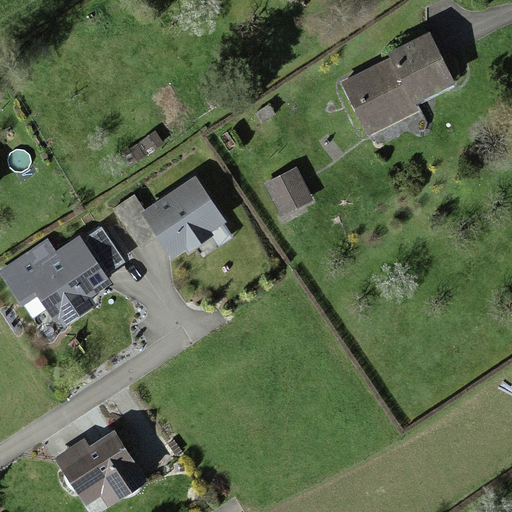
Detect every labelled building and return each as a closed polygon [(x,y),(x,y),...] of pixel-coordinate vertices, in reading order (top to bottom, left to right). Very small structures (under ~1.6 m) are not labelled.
[(439,38),(350,85),(371,125),(460,77),(439,38)] [(246,224),(209,162),(127,211),(147,244),(174,228),(192,257),(246,224)] [(304,167),(273,185),(290,213),(321,195),(304,167)] [(93,218),(12,265),(47,326),(117,286),(108,271),(120,264),(93,218)] [(166,465),(130,411),(80,445),(105,483),(127,477),(133,487),(166,465)]
